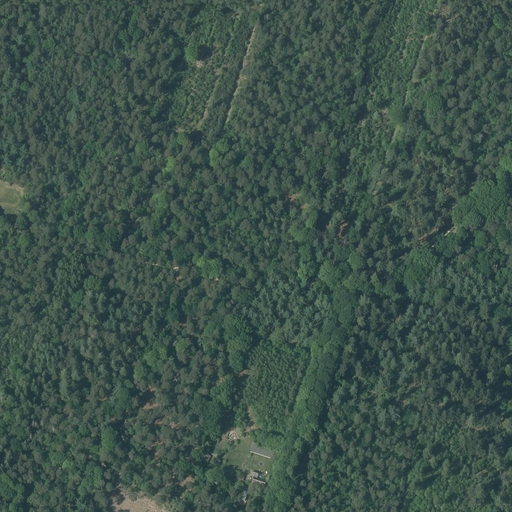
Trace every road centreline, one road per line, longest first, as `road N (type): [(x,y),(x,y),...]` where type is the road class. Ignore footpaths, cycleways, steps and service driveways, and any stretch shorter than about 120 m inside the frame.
road 1 (track): [(0,228),(358,295),(388,287),(511,172)]
road 2 (track): [(259,0),(155,350)]
road 3 (track): [(270,281),(115,373),(72,511)]
road 4 (track): [(274,511),(346,293)]
road 5 (track): [(511,326),(494,315),(358,295)]
road 6 (track): [(147,387),(110,511)]
